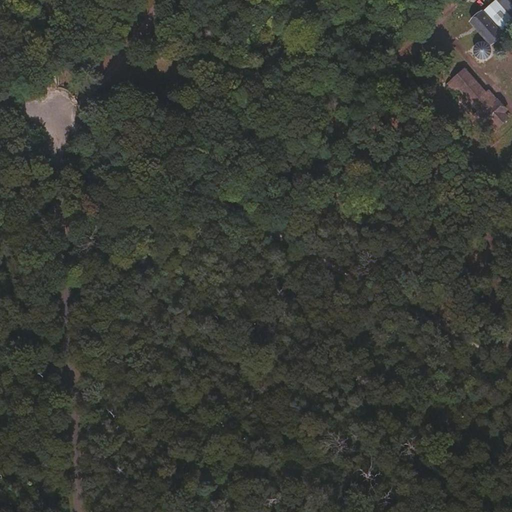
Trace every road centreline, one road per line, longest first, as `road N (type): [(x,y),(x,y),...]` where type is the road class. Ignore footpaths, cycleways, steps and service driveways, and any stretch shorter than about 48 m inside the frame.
road 1 (track): [(56,118),(511,365)]
road 2 (unclassified): [(56,118),(79,511)]
road 3 (track): [(511,202),(390,66),(343,113),(332,155),(274,236)]
road 4 (track): [(162,0),(56,118)]
